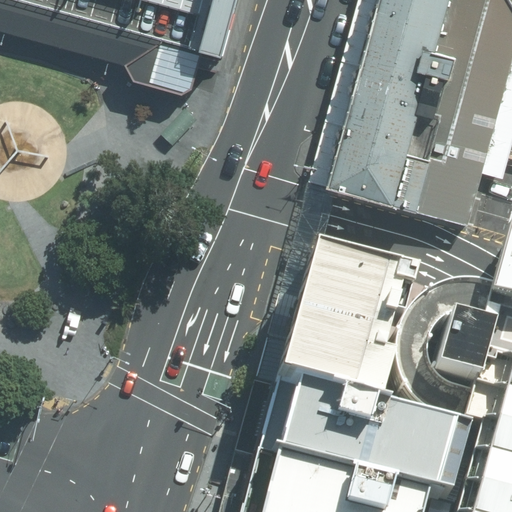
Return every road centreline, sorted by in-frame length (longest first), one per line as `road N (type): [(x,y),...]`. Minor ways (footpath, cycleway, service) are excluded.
road 1 (secondary): [(124,511),(189,301),(308,0)]
road 2 (secondary): [(0,476),(124,511)]
